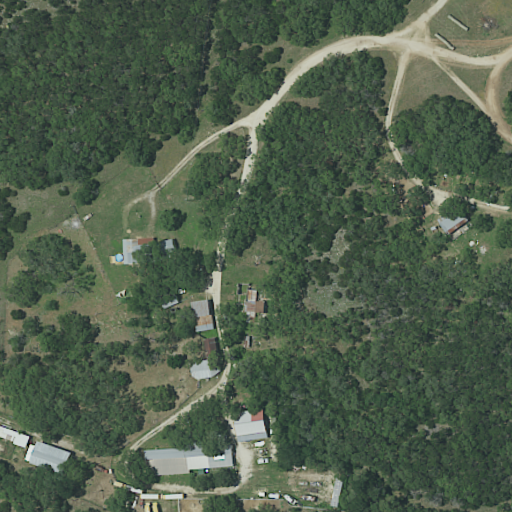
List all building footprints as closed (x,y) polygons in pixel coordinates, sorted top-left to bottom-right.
[(469,221),(458,209),(448,217),(445,214),(437,221),(452,237),(469,221)] [(269,302),(257,301),(257,291),(248,290),(247,312),(268,313),(269,302)] [(192,302),(195,332),(213,330),(210,300),(192,302)] [(208,354),(217,352),(214,338),(205,340),(208,354)] [(192,377),(217,378),(217,362),(192,361),(192,377)] [(267,439),(264,409),(235,412),(238,442),(267,439)] [(0,437),(28,445),(31,434),(0,425),(0,437)] [(72,452),(35,440),(28,462),(64,475),(72,452)] [(147,450),(149,476),(191,473),(191,470),(234,467),(232,445),(206,447),(206,442),(190,443),(190,447),(147,450)]
